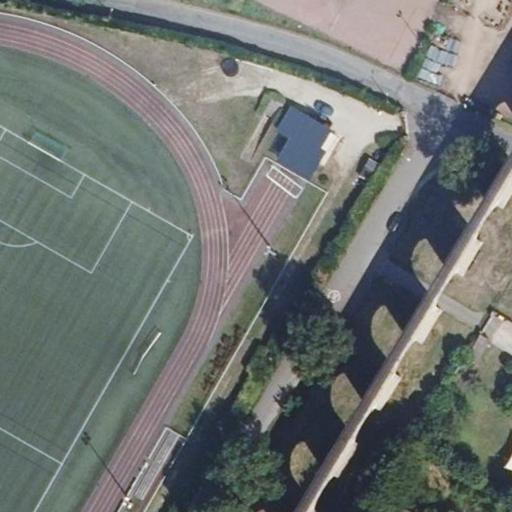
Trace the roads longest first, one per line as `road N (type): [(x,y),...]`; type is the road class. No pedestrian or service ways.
road 1 (residential): [(208,511),(445,114)]
road 2 (residential): [(445,114),(322,54),(71,0)]
